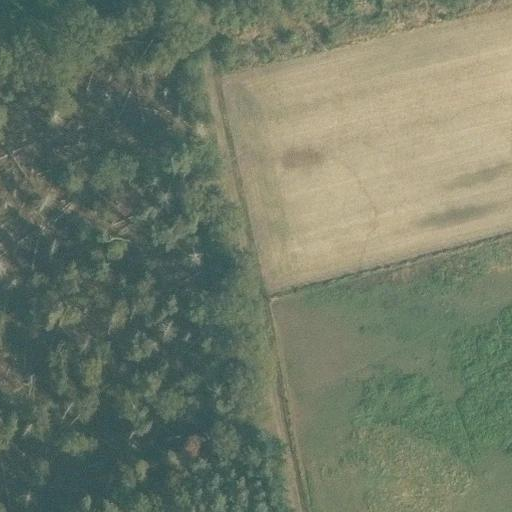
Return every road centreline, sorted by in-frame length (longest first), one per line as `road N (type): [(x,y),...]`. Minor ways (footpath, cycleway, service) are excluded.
road 1 (track): [(287,511),(193,10)]
road 2 (track): [(0,41),(193,10)]
